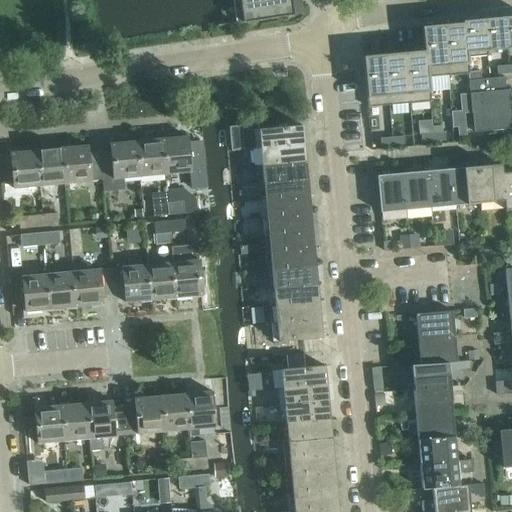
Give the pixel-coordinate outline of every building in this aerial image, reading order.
[(299,15),(297,0),(239,0),(243,23),(299,15)] [(505,17),(484,18),(487,51),(508,49),(505,17)] [(484,18),(462,21),(462,23),(465,57),(467,57),(488,55),(487,51),(484,18)] [(462,23),(441,25),(446,76),(469,74),(469,72),(467,57),(465,57),(462,23)] [(441,25),(421,26),(424,50),(426,50),(428,77),(446,76),(441,25)] [(424,50),(404,52),(409,103),(430,101),(428,77),(426,50),(424,50)] [(404,52),(384,54),(389,105),(409,103),(404,52)] [(384,54),(363,56),(367,107),(389,105),(384,54)] [(508,65),(496,66),(497,74),(509,73),(508,65)] [(480,71),(469,72),(469,74),(469,80),(480,79),(480,71)] [(470,82),(473,113),(475,133),(511,130),(508,90),(503,91),(502,80),(470,82)] [(241,126),(229,127),(231,152),(243,151),(241,126)] [(260,148),(304,144),(302,127),(258,131),(260,148)] [(465,127),(457,127),(458,139),(466,139),(465,127)] [(444,132),(432,134),(433,142),(445,141),(444,132)] [(432,134),(421,135),(421,143),(433,142),(432,134)] [(162,139),(165,174),(190,172),(186,136),(162,139)] [(404,136),(392,137),(393,145),(404,144),(404,136)] [(392,137),(380,138),(381,146),(393,145),(392,137)] [(111,139),(112,143),(111,143),(112,151),(100,152),(103,180),(140,177),(136,141),(128,142),(127,138),(111,139)] [(136,141),(140,177),(165,174),(162,139),(136,141)] [(304,144),(260,148),(262,166),(305,162),(304,144)] [(87,146),(70,148),(62,148),(66,184),(103,180),(100,152),(88,154),(87,146)] [(37,151),(41,186),(66,184),(62,148),(37,151)] [(41,186),(37,151),(11,153),(15,189),(41,186)] [(305,162),(262,166),(263,183),(307,179),(305,162)] [(511,209),(511,163),(502,165),(503,174),(505,202),(505,210),(511,209)] [(477,167),(480,204),(505,202),(503,174),(502,165),(477,167)] [(455,207),(480,204),(477,167),(452,169),(455,207)] [(428,172),(431,209),(455,207),(452,169),(428,172)] [(403,174),(406,211),(431,209),(428,172),(408,173),(403,174)] [(397,174),(377,176),(380,213),(406,211),(403,174),(397,174)] [(307,179),(263,183),(265,201),(308,197),(307,179)] [(265,201),(266,218),(266,219),(310,215),(308,197),(265,201)] [(168,203),(169,216),(184,214),(183,202),(168,203)] [(169,216),(168,203),(152,205),(153,217),(169,216)] [(141,210),(134,210),(135,219),(142,218),(141,210)] [(43,215),(44,227),(58,226),(57,213),(43,215)] [(44,227),(43,215),(18,217),(19,229),(44,227)] [(268,237),(312,233),(310,215),(266,219),(268,237)] [(169,221),(170,233),(185,232),(184,219),(169,221)] [(170,233),(169,221),(153,222),(155,234),(170,233)] [(45,233),(46,245),(59,244),(58,232),(45,233)] [(46,245),(45,233),(20,235),(21,247),(46,245)] [(312,233),(268,237),(270,254),(313,250),(312,233)] [(452,234),(432,236),(433,246),(453,245),(452,234)] [(410,248),(409,235),(401,236),(402,248),(410,248)] [(409,235),(410,248),(418,247),(416,235),(409,235)] [(390,241),(383,242),(384,251),(391,250),(390,241)] [(171,248),(172,263),(173,263),(177,298),(202,295),(197,245),(171,248)] [(257,254),(256,246),(240,247),(240,256),(257,254)] [(313,250),(270,254),(271,271),(315,267),(313,250)] [(172,263),(168,263),(148,265),(151,300),(177,298),(173,263),(172,263)] [(111,269),(113,296),(124,295),(125,303),(151,300),(148,265),(111,269)] [(315,267),(271,271),(273,289),(316,284),(315,267)] [(101,298),(113,297),(113,296),(111,269),(73,272),(77,308),(102,306),(101,298)] [(49,275),(52,310),(77,308),(73,272),(49,275)] [(52,310),(49,275),(22,277),(25,313),(52,310)] [(316,284),(273,289),(274,304),(275,306),(318,302),(316,284)] [(489,285),(490,295),(501,294),(500,284),(489,285)] [(276,321),(276,323),(320,319),(318,302),(275,306),(274,304),(263,306),(264,323),(276,321)] [(452,311),(414,314),(417,340),(454,337),(452,311)] [(320,319),(276,323),(278,341),(321,337),(320,319)] [(502,346),(511,344),(511,319),(509,320),(510,339),(506,339),(506,336),(503,333),(494,334),(495,346),(502,346)] [(457,362),(454,337),(417,340),(419,364),(419,366),(448,363),(457,362)] [(511,349),(511,355),(511,344),(502,346),(502,350),(511,349)] [(477,349),(467,350),(468,359),(478,358),(477,349)] [(303,354),(286,355),(288,370),(305,368),(303,354)] [(413,390),(450,387),(448,363),(419,366),(419,364),(410,365),(413,390)] [(326,385),(324,366),(305,368),(288,370),(276,371),(277,389),(282,389),(326,385)] [(266,371),(249,372),(251,389),(267,388),(266,371)] [(381,379),(372,380),(374,392),(382,392),(381,379)] [(507,381),(496,382),(497,395),(509,394),(507,381)] [(282,389),(284,406),(284,407),(327,403),(326,385),(282,389)] [(450,387),(413,390),(415,415),(453,412),(450,387)] [(199,436),(198,428),(214,426),(211,392),(186,394),(189,429),(188,429),(189,437),(199,436)] [(383,393),(374,394),(375,406),(384,405),(383,393)] [(164,431),(188,429),(189,429),(186,394),(161,397),(164,431)] [(135,408),(124,409),(127,435),(164,431),(161,397),(134,399),(135,408)] [(102,449),(101,437),(127,435),(124,409),(111,410),(110,402),(86,404),(89,438),(88,438),(89,450),(92,453),(100,452),(102,449)] [(327,403),(284,407),(286,424),(329,420),(327,403)] [(64,440),(88,438),(89,438),(86,404),(61,407),(64,440)] [(64,440),(61,407),(36,409),(39,443),(64,440)] [(453,412),(415,415),(418,440),(455,436),(453,412)] [(37,416),(23,418),(24,430),(38,429),(37,416)] [(329,420),(286,424),(287,441),(331,437),(329,420)] [(511,428),(499,430),(500,440),(501,453),(503,468),(511,466),(511,428)] [(257,434),(254,436),(255,440),(258,442),(261,442),(263,439),(263,435),(260,433),(257,434)] [(455,436),(418,440),(420,464),(458,461),(455,436)] [(331,437),(287,441),(289,460),(332,456),(331,437)] [(500,440),(492,440),(493,454),(501,453),(500,440)] [(390,443),(379,444),(381,455),(391,454),(390,443)] [(332,456),(289,460),(291,476),(334,472),(332,456)] [(192,458),(193,470),(208,469),(206,457),(192,458)] [(193,470),(192,458),(176,460),(177,472),(193,470)] [(422,490),(431,489),(460,487),(460,486),(459,473),(472,472),(471,460),(458,461),(420,464),(422,490)] [(227,463),(214,464),(215,477),(228,476),(227,463)] [(103,465),(94,466),(95,476),(103,476),(103,465)] [(67,470),(68,482),(82,480),(81,468),(67,470)] [(68,482),(67,470),(43,472),(44,484),(68,482)] [(334,472),(291,476),(292,493),(335,489),(334,472)] [(195,488),(209,487),(208,475),(193,476),(195,488)] [(195,488),(193,476),(178,477),(179,489),(195,488)] [(473,484),(469,485),(469,488),(479,496),(483,496),(482,484),(473,484)] [(468,485),(460,486),(460,487),(431,489),(433,511),(454,511),(470,510),(468,485)] [(68,488),(69,500),(84,498),(83,486),(68,488)] [(69,500),(68,488),(44,490),(45,502),(69,500)] [(294,511),(337,507),(335,489),(292,493),(294,511)] [(511,500),(511,495),(499,495),(499,505),(511,504),(511,500)]
